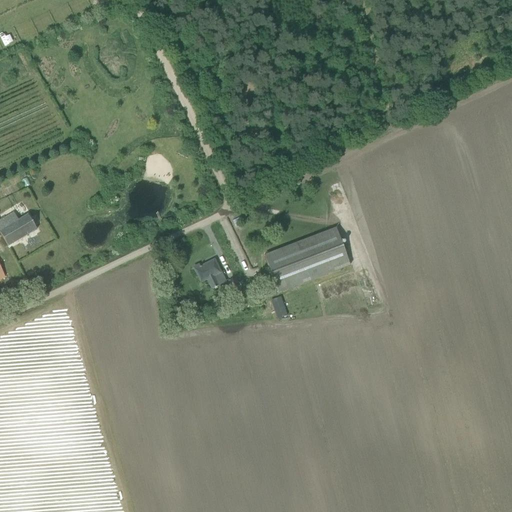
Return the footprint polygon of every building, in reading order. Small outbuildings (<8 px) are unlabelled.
[(0,220),(0,233),(8,247),(37,230),(28,215),(18,221),(14,213),(0,220)] [(336,228),(264,256),(278,293),(350,266),(336,228)] [(221,273),(214,260),(202,266),(200,267),(199,265),(194,268),(201,282),(207,279),(212,289),(219,286),(215,276),(221,273)] [(241,291),(235,278),(228,281),(235,294),(241,291)] [(0,297),(9,294),(7,288),(0,290),(0,297)]
